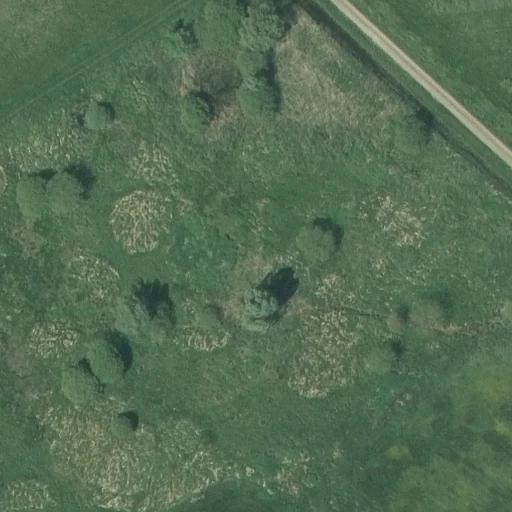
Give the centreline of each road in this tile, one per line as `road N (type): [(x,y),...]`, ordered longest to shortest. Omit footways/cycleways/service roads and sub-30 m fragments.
road 1 (track): [(0,138),(212,0)]
road 2 (track): [(511,166),(331,0)]
